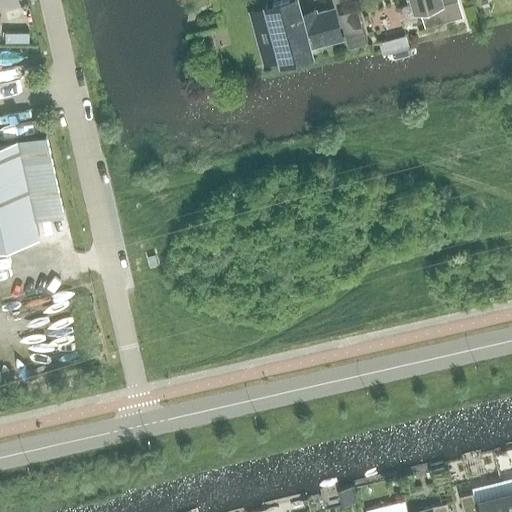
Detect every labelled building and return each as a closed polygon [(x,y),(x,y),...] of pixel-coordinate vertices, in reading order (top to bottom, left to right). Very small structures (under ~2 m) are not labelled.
[(270,19),(255,23),(262,49),(278,45),(282,61),(312,53),(309,45),(341,36),(334,9),(302,18),(297,0),(277,0),(266,3),(270,19)] [(413,0),(416,9),(432,5),(436,20),(460,14),(456,0),(413,0)] [(363,31),(345,35),(349,49),(367,44),(363,31)] [(5,32),(5,41),(29,42),(29,32),(5,32)] [(387,51),(412,46),(409,33),(385,38),(387,51)] [(0,243),(39,235),(35,216),(64,210),(47,131),(0,141),(0,243)] [(511,511),(511,491),(503,494),(507,511),(511,511)] [(472,492),(459,495),(463,511),(507,511),(503,494),(475,501),(472,492)] [(448,511),(447,502),(408,511),(407,511),(448,511)]
